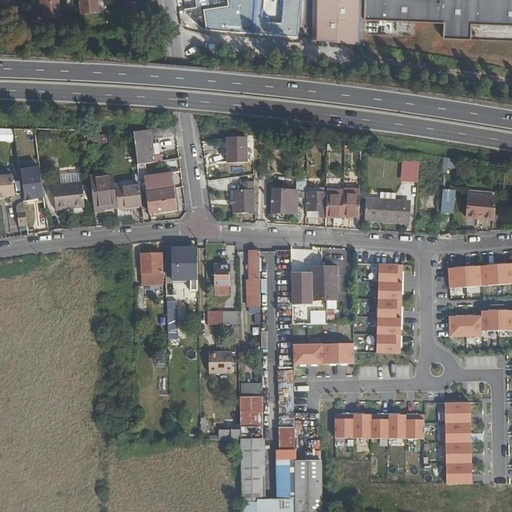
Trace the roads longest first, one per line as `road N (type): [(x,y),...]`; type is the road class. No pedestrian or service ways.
road 1 (trunk): [(0,90),(212,102),(511,142)]
road 2 (trunk): [(511,119),(269,86),(0,68)]
road 3 (residential): [(199,230),(170,0)]
road 4 (residential): [(199,230),(426,245)]
road 5 (unknown): [(267,234),(271,437)]
road 6 (residential): [(0,251),(199,230)]
road 7 (residential): [(452,373),(488,374),(497,382),(500,479)]
road 8 (residential): [(428,381),(313,387),(313,405)]
